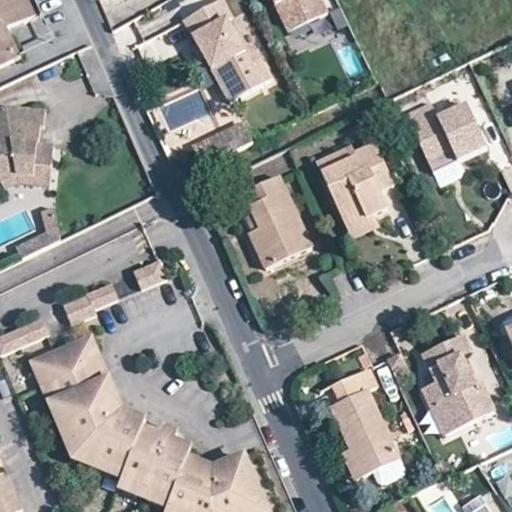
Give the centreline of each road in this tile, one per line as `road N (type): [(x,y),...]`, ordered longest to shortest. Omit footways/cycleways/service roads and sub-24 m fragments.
road 1 (residential): [(511,251),(259,374)]
road 2 (residential): [(259,374),(158,168)]
road 3 (residential): [(83,0),(158,168)]
road 4 (residential): [(319,511),(259,374)]
